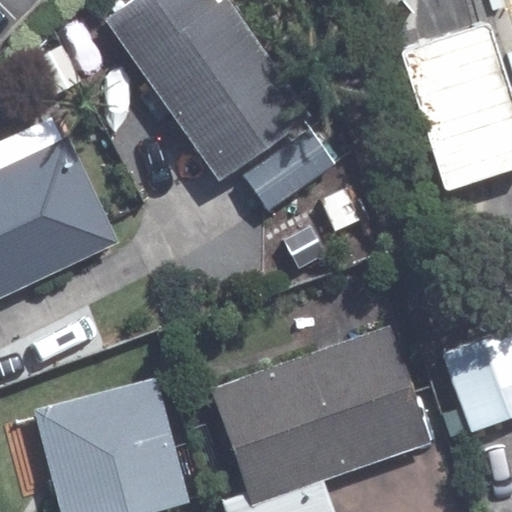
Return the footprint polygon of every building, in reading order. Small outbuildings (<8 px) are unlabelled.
[(208,0),(138,0),(104,26),(215,177),(294,119),(208,0)] [(511,86),(491,24),(401,53),(449,193),(511,172),(511,86)] [(304,127),(239,173),(265,211),(331,163),(304,127)] [(0,293),(110,240),(60,134),(0,163),(0,293)] [(82,147),(93,169),(111,159),(100,137),(82,147)] [(380,325),(203,387),(244,504),(422,442),(380,325)] [(462,408),(443,415),(450,436),(470,429),(472,433),(511,418),(511,329),(443,354),(462,408)] [(147,377),(26,411),(52,511),(132,511),(179,499),(147,377)]
